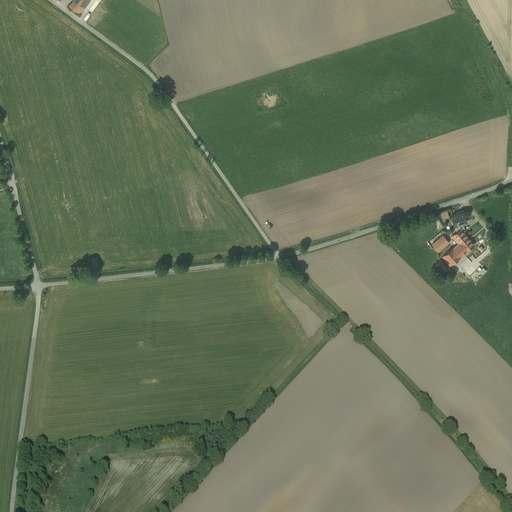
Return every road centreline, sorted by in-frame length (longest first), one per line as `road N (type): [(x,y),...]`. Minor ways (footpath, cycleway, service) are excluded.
road 1 (unclassified): [(54,0),(162,84),(281,256)]
road 2 (track): [(281,256),(412,384),(511,503)]
road 3 (unclassified): [(39,283),(281,256)]
road 4 (unclassified): [(39,283),(12,511)]
road 5 (unclassified): [(281,256),(468,199)]
road 6 (unclassified): [(0,123),(39,283)]
